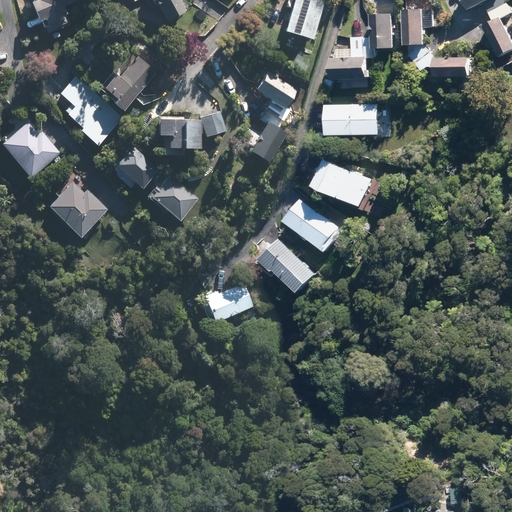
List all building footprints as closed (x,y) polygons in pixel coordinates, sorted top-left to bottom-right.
[(75,2),(74,0),(35,0),(36,1),(30,4),(38,22),(44,20),(49,32),(69,24),(62,7),(75,2)] [(154,0),(166,21),(182,12),(175,0),(154,0)] [(320,0),(292,0),(283,30),(309,38),(320,0)] [(465,0),(471,10),(489,0),(465,0)] [(492,0),(485,4),(489,11),(507,2),(510,0),(492,0)] [(511,12),(511,10),(507,2),(489,11),(494,22),(511,12)] [(424,11),(406,11),(408,45),(426,45),(424,11)] [(396,48),(394,14),(372,15),(373,38),(365,38),(366,57),(368,57),(377,57),(376,49),(396,48)] [(511,38),(502,19),(485,27),(501,57),(511,51),(511,38)] [(369,80),(368,57),(366,57),(365,38),(365,37),(353,38),(353,58),(335,59),(335,81),(369,80)] [(431,52),(426,45),(417,46),(417,52),(412,56),(417,63),(431,52)] [(436,67),(436,58),(431,52),(417,63),(423,70),(428,67),(436,67)] [(296,53),(287,64),(300,75),(307,66),(300,60),(302,58),(296,53)] [(471,58),(437,58),(437,77),(471,77),(471,58)] [(152,72),(137,59),(106,93),(122,106),(152,72)] [(293,90),(264,71),(252,89),(270,101),(264,109),(283,121),(288,112),(282,108),(293,90)] [(118,117),(76,78),(61,94),(76,107),(69,115),(84,129),(82,131),(95,143),(118,117)] [(378,131),(378,106),(329,107),(330,132),(378,131)] [(283,121),(264,109),(257,119),(264,124),(247,151),(264,162),(282,134),(276,131),(283,121)] [(195,148),(196,120),(156,120),(156,134),(162,135),(162,154),(184,154),(184,148),(195,148)] [(27,127),(4,146),(28,176),(56,153),(41,134),(36,138),(27,127)] [(373,180),(328,160),(317,184),(361,205),(373,180)] [(195,199),(170,176),(151,197),(176,220),(195,199)] [(70,184),(48,206),(77,234),(102,209),(85,192),(82,196),(70,184)] [(340,227),(304,200),(287,221),(327,251),(342,231),(339,229),(340,227)] [(318,273),(283,239),(263,259),(275,271),(277,269),(300,291),(318,273)] [(214,292),(203,297),(213,320),(249,305),(240,284),(215,294),(214,292)]
